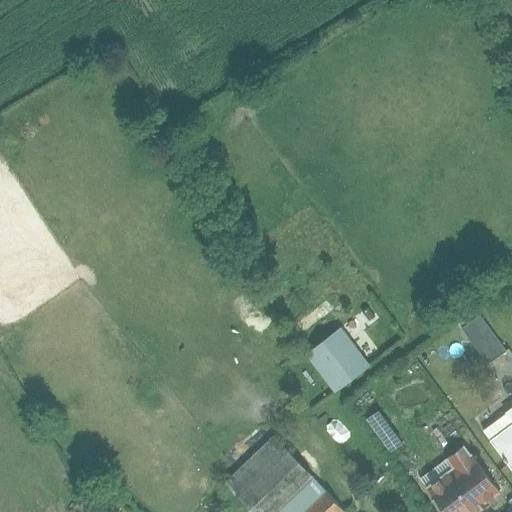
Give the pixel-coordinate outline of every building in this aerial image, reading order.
[(511,337),(498,321),(480,336),(511,375),(511,337)] [(345,322),(308,348),(336,389),(373,363),(345,322)] [(511,468),(511,467),(511,422),(490,438),(511,468)] [(358,511),(292,439),(245,482),(272,511),(358,511)] [(444,511),(471,511),(501,489),(470,450),(424,486),(444,511)]
